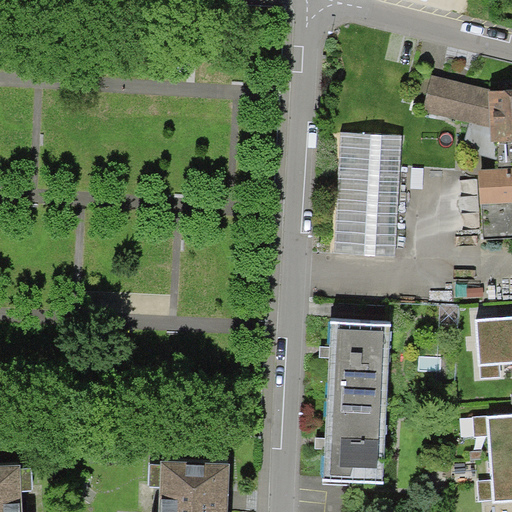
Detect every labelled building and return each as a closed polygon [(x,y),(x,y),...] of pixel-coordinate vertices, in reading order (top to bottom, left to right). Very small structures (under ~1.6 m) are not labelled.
[(466,124),(477,95),(433,78),(422,107),(466,124)] [(511,91),(477,95),(482,145),(511,141),(511,91)] [(405,142),(337,138),(330,254),(398,259),(405,142)] [(511,170),(470,175),(477,238),(511,233),(511,170)] [(380,329),(320,326),(313,473),(372,476),(380,329)] [(210,511),(213,465),(144,461),(140,511),(210,511)]
